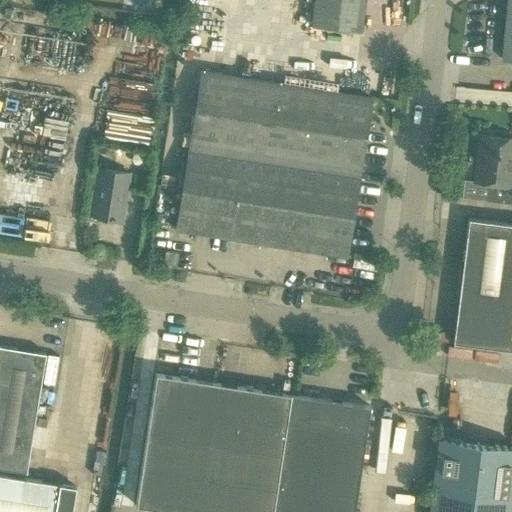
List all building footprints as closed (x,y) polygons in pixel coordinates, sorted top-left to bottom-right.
[(314,0),(311,26),(360,32),(363,0),(314,0)] [(511,60),(511,27),(504,27),(502,59),(511,60)] [(345,257),(371,97),(201,70),(188,150),(175,229),(345,257)] [(511,185),(510,185),(511,168),(511,138),(480,135),(474,182),(488,184),(485,201),(511,203),(511,185)] [(121,221),(129,173),(97,168),(90,215),(121,221)] [(511,350),(511,224),(468,219),(464,247),(462,246),(451,326),(454,326),(452,343),(511,350)] [(163,264),(175,266),(176,266),(178,253),(165,251),(163,264)] [(0,468),(26,472),(45,353),(0,346),(0,468)] [(272,511),(290,395),(155,374),(135,506),(171,511),(170,511),(272,511)] [(353,511),(369,407),(290,395),(272,511),(353,511)] [(511,447),(438,438),(428,511),(508,511),(511,489),(511,447)] [(0,511),(71,511),(75,487),(63,485),(48,482),(0,474),(0,511)]
